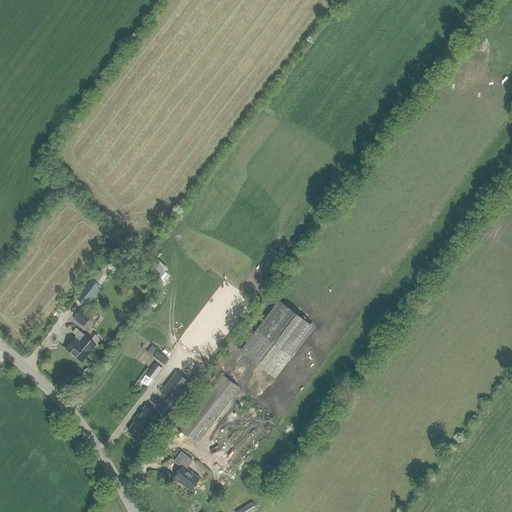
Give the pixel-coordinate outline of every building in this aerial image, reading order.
[(146,267),(156,278),(167,268),(156,257),(146,267)] [(101,269),(99,268),(91,279),(92,279),(77,299),(87,306),(102,287),(98,284),(114,266),(107,261),(101,269)] [(273,299),(239,353),(276,377),(308,328),(311,331),(315,326),(273,299)] [(73,319),(83,327),(94,313),(84,306),(73,319)] [(80,331),(76,336),(78,338),(77,339),(74,337),(65,348),(82,362),(96,345),(80,331)] [(157,350),(153,356),(164,365),(169,359),(157,350)] [(153,379),(161,367),(153,362),(145,374),(153,379)] [(161,391),(170,397),(158,412),(168,419),(181,403),(180,402),(193,385),(176,372),(161,391)] [(239,387),(223,374),(189,418),(186,415),(177,427),(196,442),(239,387)] [(139,413),(134,420),(135,421),(128,429),(138,436),(144,428),(147,429),(151,423),(157,427),(163,420),(157,415),(158,414),(145,405),(139,413)] [(193,460),(182,451),(175,461),(182,467),(174,478),(191,491),(201,478),(187,468),(193,460)] [(236,511),(252,511),(257,509),(252,501),(236,511)]
